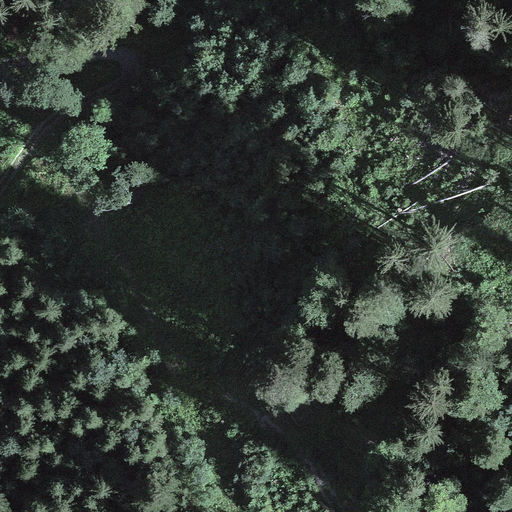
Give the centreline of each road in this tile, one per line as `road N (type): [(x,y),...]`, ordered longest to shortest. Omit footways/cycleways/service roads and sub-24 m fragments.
road 1 (track): [(155,49),(42,121),(0,179)]
road 2 (track): [(0,64),(20,57),(124,59),(155,49)]
